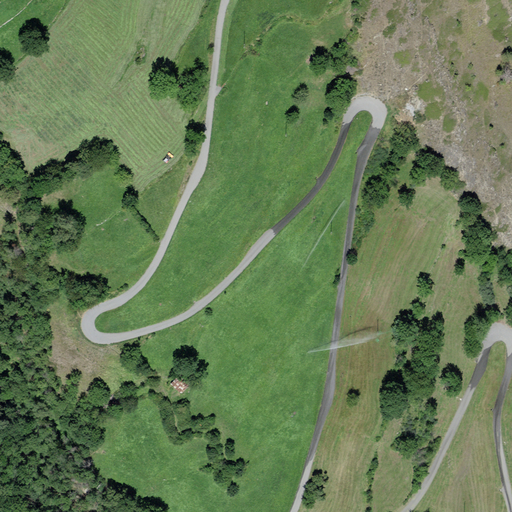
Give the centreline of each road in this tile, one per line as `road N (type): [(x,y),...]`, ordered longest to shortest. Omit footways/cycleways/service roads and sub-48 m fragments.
road 1 (residential): [(294,511),(328,387),(356,188),(379,117),(374,106),(354,106),(317,187),(212,295),(169,323),(117,338),(94,337),(86,323),(147,275),(200,168),(225,0)]
road 2 (residential): [(511,339),(491,335),(436,466),(406,511)]
road 3 (residential): [(511,506),(498,438),(511,363)]
